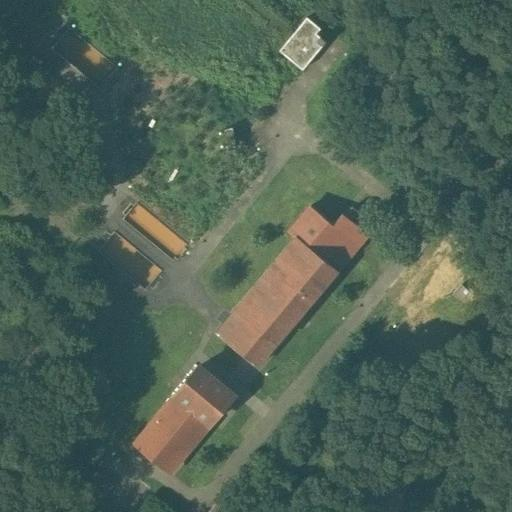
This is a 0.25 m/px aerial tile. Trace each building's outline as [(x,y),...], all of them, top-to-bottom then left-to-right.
[(320,27),(306,16),(278,49),(302,69),(325,41),(315,32),(320,27)] [(342,212),(333,224),(310,205),(289,231),(296,237),(297,236),(337,269),(367,233),(342,212)] [(232,312),(217,330),(218,331),(219,330),(257,362),(257,363),(258,364),(337,269),(297,236),(296,237),(232,312)] [(408,336),(399,346),(407,353),(416,343),(408,336)] [(198,365),(134,442),(169,470),(233,394),(198,365)] [(296,477),(288,470),(279,481),(287,488),(296,477)] [(155,487),(145,479),(141,483),(151,492),(155,487)] [(229,511),(217,501),(207,511),(229,511)]
